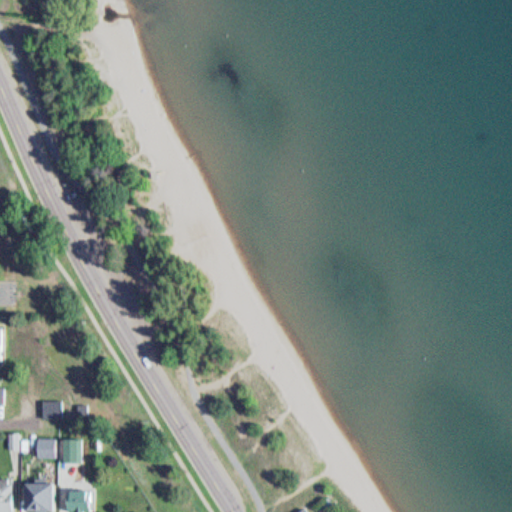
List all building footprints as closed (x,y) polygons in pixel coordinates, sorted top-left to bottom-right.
[(154,168),(159,166),(163,174),(158,177),(154,168)] [(23,322),(7,323),(8,353),(28,352),(28,343),(24,343),(23,322)] [(0,357),(13,358),(13,325),(0,325),(0,357)] [(35,326),(18,326),(18,361),(35,361),(35,326)] [(41,393),(61,393),(61,411),(41,411),(41,393)] [(75,398),(86,398),(86,410),(75,410),(75,398)] [(52,415),(68,415),(68,399),(52,399),(52,415)] [(7,427),(7,444),(19,444),(19,427),(7,427)] [(36,430),(54,430),(54,450),(36,450),(36,430)] [(60,432),(81,432),(81,456),(60,456),(60,432)] [(64,456),(64,436),(42,436),(42,456),(64,456)] [(11,477),(5,477),(5,471),(0,471),(0,504),(11,504),(11,477)] [(22,477),(50,478),(49,509),(22,509),(22,477)] [(89,485),(68,485),(68,509),(89,509),(89,485)] [(287,511),(305,501),(311,511),(287,511)]
